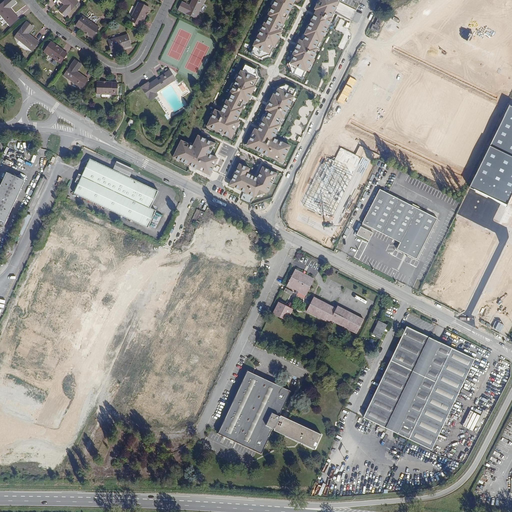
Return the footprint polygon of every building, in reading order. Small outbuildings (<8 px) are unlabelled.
[(16,3),(13,0),(5,0),(0,4),(0,14),(10,26),(18,19),(9,8),(16,3)] [(65,17),(78,2),(75,0),(59,0),(64,5),(59,11),(65,17)] [(195,18),(204,0),(192,0),(189,6),(182,2),(178,10),(195,18)] [(298,0),(276,0),(266,22),(264,21),(252,46),(273,56),(284,32),(282,30),(296,2),(298,2),(298,0)] [(319,47),(341,1),(337,0),(319,0),(315,9),(316,11),(302,40),(300,39),(288,63),(309,73),(321,48),(319,47)] [(149,8),(138,3),(130,21),(140,26),(149,8)] [(99,28),(82,16),(76,25),(92,37),(99,28)] [(378,18),(374,25),(373,25),(371,29),(378,33),(380,28),(379,27),(382,20),(378,18)] [(33,27),(26,22),(14,37),(32,50),(33,48),(35,49),(38,45),(37,44),(38,42),(28,34),(33,27)] [(122,46),(122,48),(131,46),(127,35),(108,40),(111,50),(122,46)] [(67,54),(51,42),(44,52),(61,63),(67,54)] [(81,65),(74,60),(64,76),(82,88),(88,79),(77,72),(81,65)] [(155,93),(175,80),(169,71),(160,77),(161,79),(158,81),(156,79),(149,84),(148,82),(141,87),(150,100),(157,96),(155,93)] [(258,80),(240,71),(220,111),(216,108),(206,128),(232,140),(240,123),(237,121),(258,80)] [(117,83),(97,82),(97,94),(117,95),(117,83)] [(294,97),(277,89),(258,130),(254,128),(246,146),(283,163),(290,147),(274,140),(294,97)] [(511,195),(511,105),(510,105),(470,188),(507,205),(511,195)] [(216,144),(198,136),(193,145),(182,140),(174,158),(210,176),(219,159),(211,155),(216,144)] [(130,178),(113,170),(90,159),(74,193),(148,228),(156,211),(151,208),(158,191),(130,178)] [(133,169),(116,161),(113,170),(130,178),(133,169)] [(253,169),(240,162),(229,186),(254,198),(270,194),(280,174),(263,165),(257,177),(251,174),(253,169)] [(0,187),(0,220),(5,223),(25,181),(13,176),(7,173),(0,187)] [(380,190),(362,224),(363,224),(361,227),(360,227),(357,235),(369,241),(373,233),(374,230),(400,243),(397,249),(407,254),(416,260),(437,219),(380,190)] [(199,215),(201,212),(197,210),(191,222),(195,224),(197,221),(199,215)] [(26,213),(23,218),(29,221),(31,215),(26,213)] [(25,229),(19,226),(17,232),(23,234),(25,229)] [(477,257),(484,244),(471,238),(464,251),(477,257)] [(294,289),(306,295),(314,279),(305,274),(295,270),(290,279),(284,291),(292,294),(294,289)] [(435,277),(429,291),(437,294),(438,290),(445,293),(449,283),(435,277)] [(304,300),(306,295),(294,289),(292,294),(304,300)] [(313,298),(307,310),(330,322),(331,319),(357,333),(363,321),(337,308),(336,310),(313,298)] [(272,314),(273,314),(279,302),(292,309),(286,321),(288,322),(290,317),(294,309),(279,301),(272,314)] [(279,302),(273,314),(286,321),(292,309),(279,302)] [(497,308),(492,320),(500,324),(506,311),(497,308)] [(379,321),(373,334),(381,338),(387,325),(379,321)] [(406,327),(367,410),(366,410),(365,410),(367,411),(365,414),(364,413),(364,414),(365,415),(363,418),(432,450),(475,359),(406,327)] [(248,371),(218,434),(261,454),(273,430),(315,450),(322,435),(280,415),(291,392),(248,371)]
